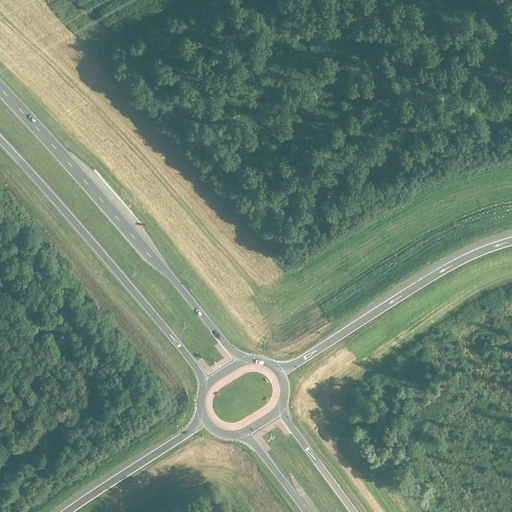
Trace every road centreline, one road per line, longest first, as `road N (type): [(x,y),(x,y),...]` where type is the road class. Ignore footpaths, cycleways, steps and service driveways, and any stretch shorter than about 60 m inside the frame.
road 1 (trunk): [(244,361),(0,90)]
road 2 (trunk): [(0,140),(205,385)]
road 3 (motorway): [(511,242),(445,271),(278,372)]
road 4 (motorway): [(204,419),(69,511)]
road 5 (trunk): [(353,511),(280,408)]
